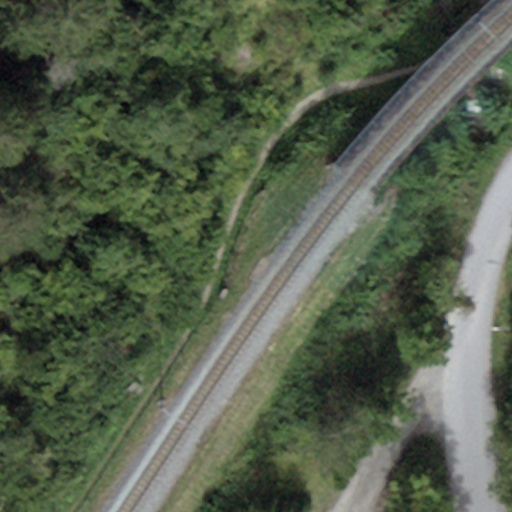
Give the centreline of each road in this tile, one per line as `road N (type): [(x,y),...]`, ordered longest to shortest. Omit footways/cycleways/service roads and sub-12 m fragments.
road 1 (unclassified): [(489,511),(470,370),(473,309),(483,255),(511,187)]
road 2 (track): [(470,370),(390,438),(355,511)]
